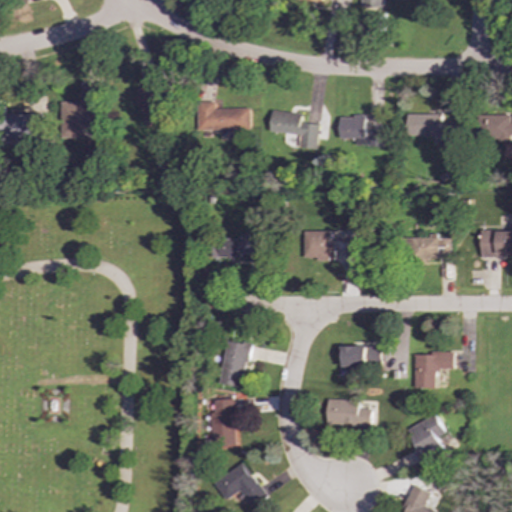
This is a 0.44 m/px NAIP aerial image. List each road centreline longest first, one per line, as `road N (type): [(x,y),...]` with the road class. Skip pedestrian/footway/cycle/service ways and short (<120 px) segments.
road 1 (residential): [(511,69),(297,66),(201,41),(132,1)]
road 2 (residential): [(306,307),(288,400),(291,444),(301,463),(345,491)]
road 3 (residential): [(511,304),(306,307)]
road 4 (residential): [(132,1),(81,31),(0,51)]
